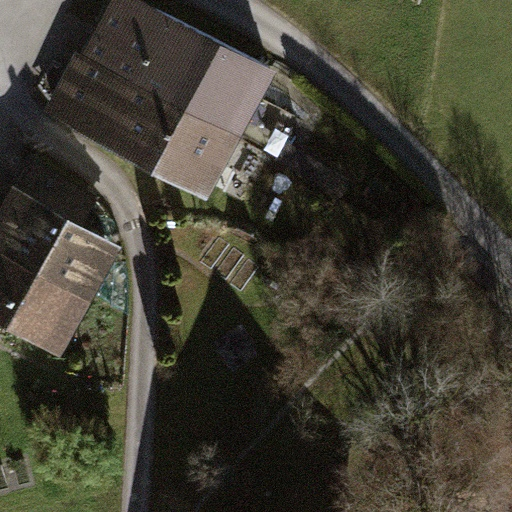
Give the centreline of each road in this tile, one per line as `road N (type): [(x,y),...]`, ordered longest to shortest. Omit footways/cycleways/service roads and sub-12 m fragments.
road 1 (track): [(136,511),(146,333),(137,232),(109,184),(25,111),(0,58)]
road 2 (unclassified): [(218,0),(362,103),(511,260)]
